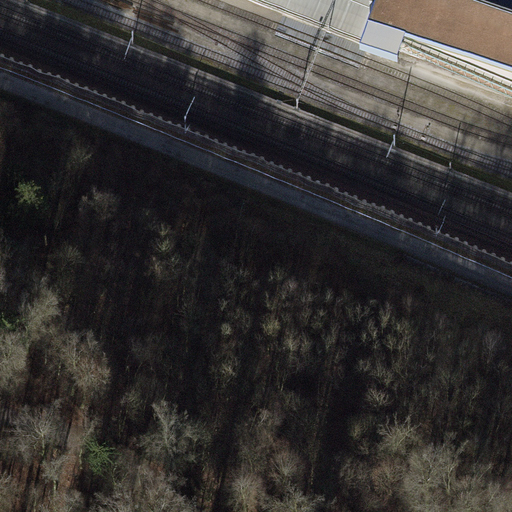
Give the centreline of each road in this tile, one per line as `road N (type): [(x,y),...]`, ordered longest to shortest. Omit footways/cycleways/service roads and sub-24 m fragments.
road 1 (track): [(0,78),(511,285)]
road 2 (track): [(0,420),(113,464),(186,511)]
